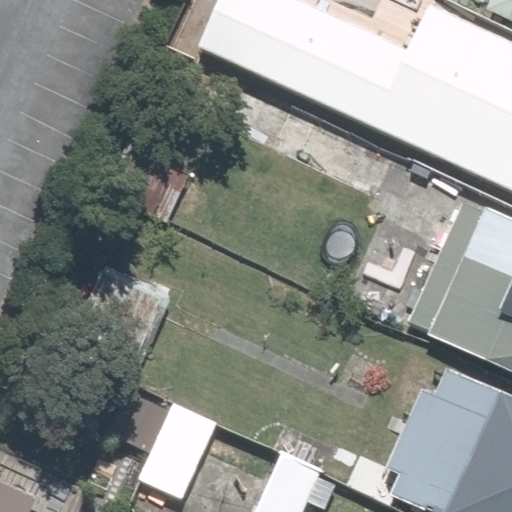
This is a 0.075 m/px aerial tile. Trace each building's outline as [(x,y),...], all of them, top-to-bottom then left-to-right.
[(511,0),(483,0),(476,15),(511,32),(511,0)] [(283,101),(248,84),(225,132),(364,200),(406,115),(302,64),(283,101)] [(511,99),(501,94),(481,135),(454,122),(433,165),(511,204),(511,99)] [(511,225),(457,202),(398,337),(511,386),(511,225)] [(431,397),(414,389),(378,472),(395,479),(383,507),(394,511),(511,511),(511,403),(442,373),(431,397)] [(164,408),(129,484),(172,504),(207,428),(164,408)] [(274,457),(246,511),(299,511),(316,479),(274,457)] [(0,511),(25,511),(31,499),(0,484),(0,511)]
